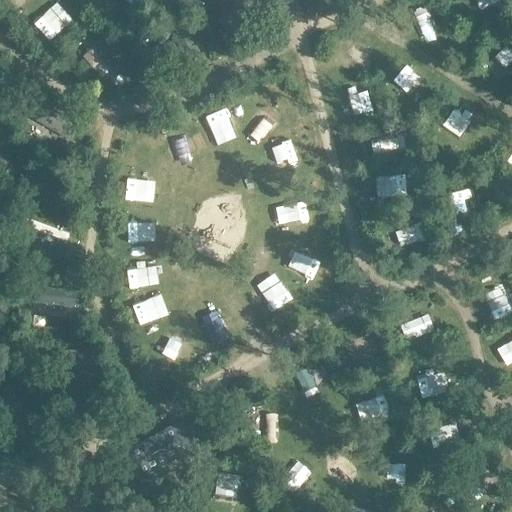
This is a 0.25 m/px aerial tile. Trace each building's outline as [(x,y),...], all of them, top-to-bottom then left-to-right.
[(220,15),(253,33),(261,20),(228,2),(220,15)] [(183,21),(168,29),(187,68),(204,62),(183,21)] [(105,41),(101,36),(92,44),(96,49),(105,41)] [(98,51),(104,59),(101,61),(107,67),(109,65),(127,86),(139,75),(110,41),(98,51)] [(400,105),(412,97),(404,85),(393,92),(400,105)] [(78,126),(41,103),(31,119),(69,142),(78,126)] [(468,131),(462,138),(476,151),(482,144),(468,131)] [(0,176),(9,162),(0,157),(0,176)] [(17,169),(10,164),(2,176),(10,180),(17,169)] [(59,237),(21,224),(16,238),(54,251),(59,237)] [(34,303),(77,308),(79,292),(36,287),(34,303)] [(417,336),(398,343),(406,366),(426,358),(417,336)] [(52,368),(99,364),(98,348),(50,353),(52,368)] [(0,385),(1,390),(12,387),(9,378),(0,380),(0,385)] [(63,379),(55,380),(57,393),(65,392),(63,379)] [(14,393),(2,396),(11,432),(23,429),(14,393)] [(179,423),(121,454),(136,482),(194,450),(179,423)] [(225,488),(218,502),(229,507),(235,492),(225,488)]
